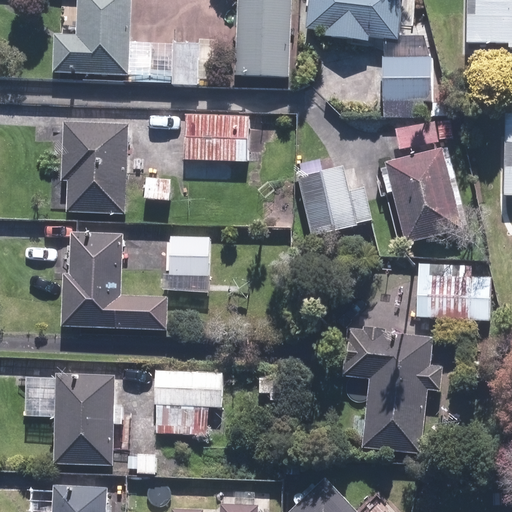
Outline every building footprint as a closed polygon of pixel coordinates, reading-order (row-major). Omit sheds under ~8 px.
[(130,75),(133,0),(81,0),(80,37),(61,36),(59,72),(130,75)] [(294,0),(242,0),(239,74),(290,77),(294,0)] [(404,0),(313,0),(310,28),(331,31),(330,34),(370,39),(370,36),(399,39),(404,0)] [(511,0),(471,0),(471,45),(511,45),(511,49),(511,48),(511,0)] [(386,61),(387,101),(432,101),(431,60),(386,61)] [(190,115),(188,159),(249,161),(251,117),(190,115)] [(127,214),(131,126),(71,123),(69,180),(72,180),(71,211),(127,214)] [(446,151),(388,164),(407,248),(464,235),(446,151)] [(345,169),(301,178),(314,235),(359,225),(358,223),(373,220),(366,190),(351,194),(345,169)] [(175,179),(148,178),(147,202),(174,203),(175,179)] [(67,275),(65,327),(168,330),(169,299),(123,298),(126,238),(75,236),(74,276),(67,275)] [(213,240),(174,238),(172,291),(211,292),(213,240)] [(422,276),(419,317),(490,321),(492,280),(422,276)] [(435,339),(351,329),(346,375),(374,378),(366,447),(422,453),(429,389),(442,391),(444,367),(432,366),(435,339)] [(223,375),(160,372),(157,431),(209,434),(210,407),(222,407),(223,375)] [(60,380),(31,379),(29,414),(60,416),(58,462),(116,464),(119,378),(60,375),(60,380)] [(358,511),(329,479),(291,511),(358,511)] [(110,511),(112,491),(59,488),(57,511),(110,511)]
